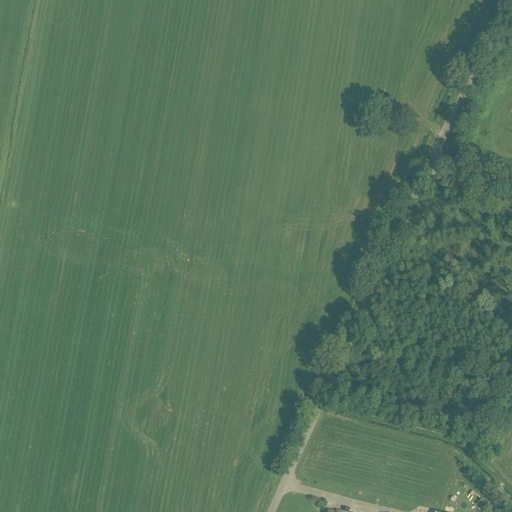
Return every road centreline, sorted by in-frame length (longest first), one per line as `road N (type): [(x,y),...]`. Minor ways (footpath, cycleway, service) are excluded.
road 1 (unclassified): [(270,511),(431,163)]
road 2 (unclassified): [(431,163),(505,0)]
